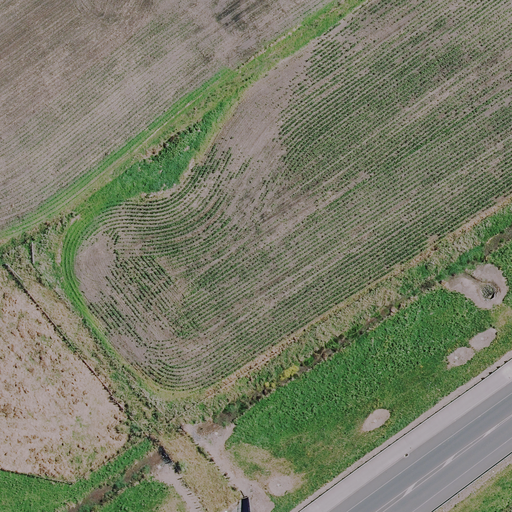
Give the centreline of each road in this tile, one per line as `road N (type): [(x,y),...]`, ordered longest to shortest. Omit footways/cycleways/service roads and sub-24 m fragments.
road 1 (track): [(228,511),(7,250)]
road 2 (primary): [(377,511),(511,411)]
